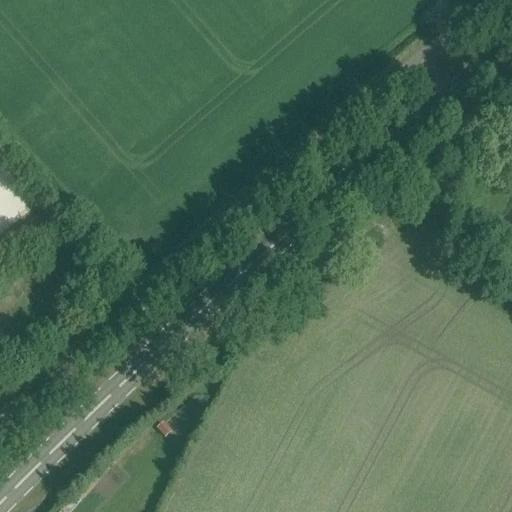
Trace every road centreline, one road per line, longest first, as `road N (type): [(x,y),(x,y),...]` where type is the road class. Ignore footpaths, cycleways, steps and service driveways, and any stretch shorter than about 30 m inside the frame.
road 1 (tertiary): [(0,506),(184,320),(511,41)]
road 2 (unclassified): [(0,443),(281,178),(500,0)]
